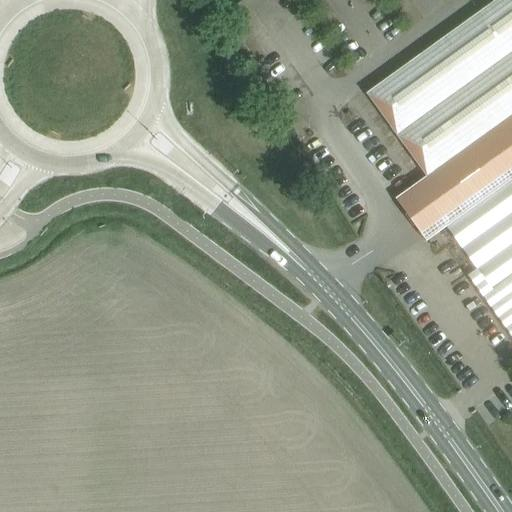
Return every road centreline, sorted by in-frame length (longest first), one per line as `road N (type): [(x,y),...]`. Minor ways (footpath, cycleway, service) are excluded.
road 1 (unknown): [(428,411),(475,390),(487,361),(332,114),(346,91),(474,0)]
road 2 (secondary): [(500,511),(387,358),(276,240)]
road 3 (secondary): [(276,240),(149,109)]
road 4 (secondary): [(126,140),(217,209),(276,240)]
